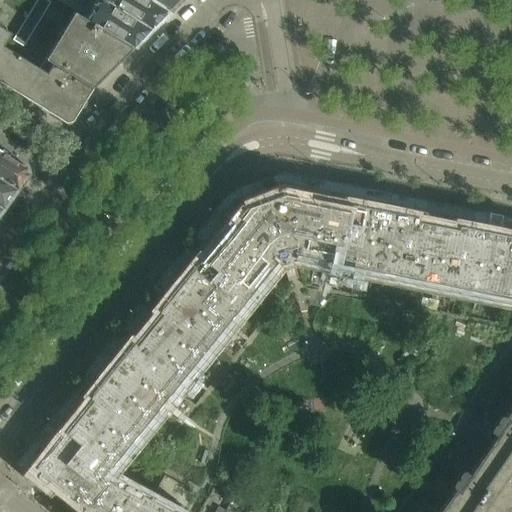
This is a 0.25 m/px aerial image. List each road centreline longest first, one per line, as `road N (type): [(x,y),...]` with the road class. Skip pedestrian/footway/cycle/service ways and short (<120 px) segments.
road 1 (tertiary): [(0,437),(218,167),(256,145),(287,141)]
road 2 (tertiary): [(287,141),(511,186)]
road 3 (residential): [(71,164),(168,51),(224,0)]
road 4 (residential): [(270,0),(287,141)]
